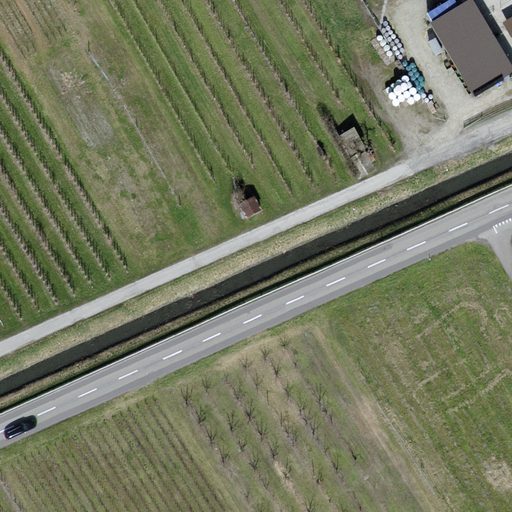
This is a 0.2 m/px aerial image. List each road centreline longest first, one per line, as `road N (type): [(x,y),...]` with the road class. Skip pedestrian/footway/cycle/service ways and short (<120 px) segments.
road 1 (track): [(511,116),(0,345)]
road 2 (secondary): [(0,432),(487,214)]
